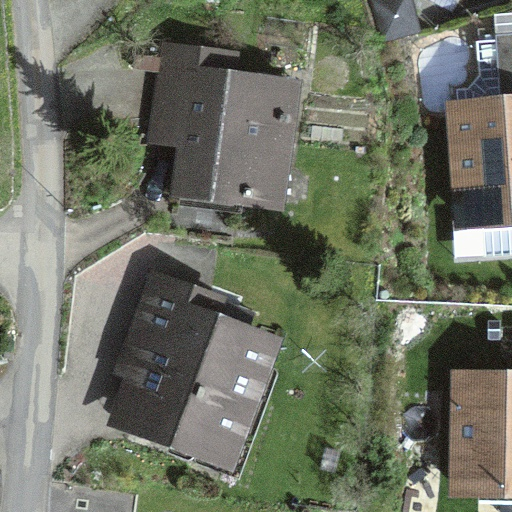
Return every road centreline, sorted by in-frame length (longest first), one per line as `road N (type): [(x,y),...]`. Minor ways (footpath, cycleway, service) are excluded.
road 1 (unclassified): [(40,246),(22,511)]
road 2 (unclassified): [(25,0),(40,246)]
